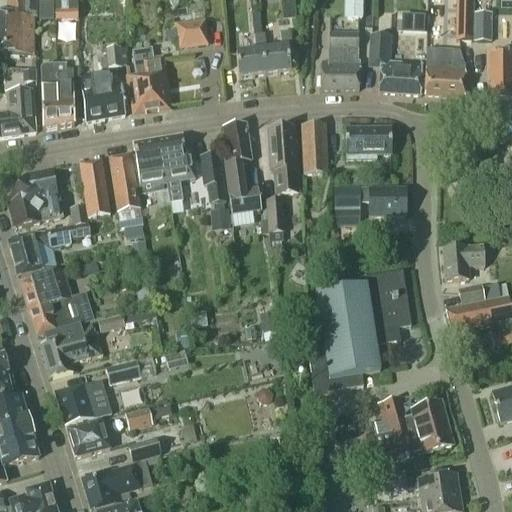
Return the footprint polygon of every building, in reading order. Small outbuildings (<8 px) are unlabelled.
[(0,17),(0,54),(8,55),(8,58),(32,58),(33,19),(36,19),(36,0),(7,0),(7,18),(0,17)] [(342,0),(343,20),(362,21),(362,0),(342,0)] [(37,21),(57,21),(57,3),(37,4),(37,21)] [(57,3),(57,21),(74,21),(74,3),(57,3)] [(294,4),(280,5),(282,23),(295,22),(294,4)] [(474,7),(455,7),(454,45),(491,45),(491,15),(473,15),(474,7)] [(408,32),(432,32),(432,14),(408,14),(408,32)] [(202,23),(201,21),(193,22),(193,24),(175,27),(178,53),(208,49),(204,23),(202,23)] [(281,51),(264,53),(267,79),(290,76),(288,52),(290,52),(288,34),(279,35),(281,51)] [(358,35),(329,35),(329,64),(321,65),(320,96),(358,95),(359,63),(358,63),(358,35)] [(267,79),(264,53),(262,37),(253,38),(255,54),(235,56),(238,82),(267,79)] [(380,70),(378,96),(420,98),(423,67),(389,65),(391,39),(371,37),(369,69),(380,70)] [(119,50),(105,51),(107,72),(121,71),(119,50)] [(135,117),(167,112),(163,91),(166,90),(161,60),(152,61),(150,51),(131,54),(135,80),(126,81),(129,96),(131,96),(135,117)] [(487,86),(490,86),(490,102),(511,102),(511,56),(487,56),(487,86)] [(465,70),(427,67),(424,98),(464,100),(465,70)] [(41,70),(41,89),(42,134),(57,131),(57,68),(42,68),(41,70)] [(57,131),(74,129),(73,88),(73,72),(65,72),(65,68),(57,68),(57,131)] [(85,126),(124,119),(122,96),(111,98),(109,78),(80,83),(85,126)] [(6,116),(0,116),(0,141),(35,136),(32,94),(4,96),(6,116)] [(245,128),(222,131),(228,160),(223,161),(230,218),(260,214),(257,192),(244,194),(241,172),(238,167),(250,165),(245,128)] [(324,128),(301,129),(303,177),(326,176),(324,128)] [(272,133),(267,133),(270,176),(274,175),(275,199),(297,197),(292,132),(281,132),(280,130),(273,131),(272,133)] [(391,131),(345,132),(346,163),(377,162),(377,158),(391,158),(391,131)] [(181,138),(156,142),(162,176),(165,176),(167,187),(165,188),(168,207),(182,204),(179,186),(196,183),(190,153),(184,154),(181,138)] [(139,197),(157,194),(165,192),(164,188),(165,188),(167,187),(165,176),(162,176),(156,142),(133,147),(138,180),(135,181),(139,197)] [(130,157),(109,162),(120,215),(141,211),(130,157)] [(218,162),(201,165),(205,192),(222,190),(218,162)] [(101,164),(78,168),(81,189),(84,208),(71,210),(74,230),(88,227),(87,222),(109,218),(101,164)] [(81,189),(78,168),(66,171),(69,191),(81,189)] [(62,221),(52,175),(52,174),(24,179),(24,180),(7,206),(13,231),(62,221)] [(478,183),(458,187),(462,206),(482,202),(478,183)] [(405,221),(405,192),(334,192),(334,229),(359,229),(359,204),(368,204),(368,221),(405,221)] [(282,202),(265,204),(268,246),(282,245),(281,237),(285,237),(282,202)] [(213,214),(209,215),(211,235),(229,233),(227,213),(224,213),(223,206),(212,207),(213,214)] [(90,238),(88,227),(74,230),(45,236),(37,238),(11,244),(7,245),(17,280),(55,270),(52,254),(60,252),(59,249),(69,247),(68,242),(90,238)] [(482,249),(442,252),(444,284),(469,282),(468,271),(484,269),(482,249)] [(62,272),(19,286),(36,340),(93,322),(85,296),(71,300),(62,272)] [(411,330),(402,275),(345,284),(346,292),(315,297),(322,343),(306,346),(314,398),(363,390),(361,378),(379,375),(375,349),(400,345),(398,332),(411,330)] [(481,288),(457,292),(460,307),(499,300),(497,287),(481,290),(481,288)] [(147,289),(121,294),(125,312),(151,307),(147,289)] [(511,330),(511,326),(507,300),(445,313),(450,336),(488,328),(490,335),(511,330)] [(121,318),(96,324),(99,337),(125,330),(124,328),(155,321),(153,309),(121,316),(121,318)] [(274,314),(258,316),(261,335),(277,333),(274,314)] [(46,346),(39,348),(50,382),(72,375),(70,368),(100,358),(90,325),(43,339),(46,346)] [(511,332),(490,336),(493,350),(511,345),(511,332)] [(0,359),(0,402),(11,399),(6,377),(7,376),(2,359),(0,359)] [(151,360),(135,364),(104,371),(108,388),(155,377),(151,360)] [(111,418),(102,385),(54,397),(65,430),(111,418)] [(511,390),(491,396),(500,427),(511,423),(511,390)] [(266,407),(271,403),(271,395),(263,391),(257,395),(256,401),(260,406),(266,407)] [(0,428),(27,421),(21,400),(0,406),(0,428)] [(417,435),(447,426),(444,418),(440,405),(410,413),(413,424),(405,426),(403,416),(386,421),(387,425),(366,430),(368,439),(369,439),(406,430),(408,435),(416,433),(417,435)] [(148,411),(123,416),(128,434),(152,428),(148,411)] [(0,449),(32,440),(27,421),(0,428),(0,449)] [(100,423),(66,433),(74,462),(108,451),(100,423)] [(369,439),(368,439),(354,442),(359,465),(382,460),(380,452),(394,449),(397,459),(413,454),(412,452),(420,450),(422,457),(452,448),(448,435),(449,435),(447,426),(417,435),(416,433),(408,435),(406,430),(369,439)] [(38,461),(32,440),(0,449),(0,488),(6,486),(2,471),(38,461)] [(154,441),(128,449),(132,465),(133,465),(158,457),(154,441)] [(272,464),(248,469),(250,481),(275,476),(272,464)] [(134,466),(80,482),(89,511),(99,511),(121,506),(118,498),(141,491),(134,466)] [(418,493),(419,501),(419,502),(459,496),(456,476),(416,482),(406,484),(408,494),(418,493)] [(55,511),(48,487),(24,494),(25,498),(8,503),(9,509),(5,510),(0,494),(0,493),(0,511),(55,511)] [(461,511),(459,496),(419,502),(419,501),(409,503),(410,511),(419,511),(421,511),(420,511),(461,511)]
